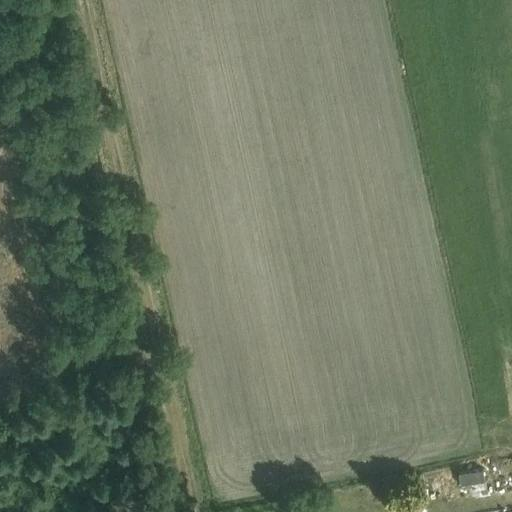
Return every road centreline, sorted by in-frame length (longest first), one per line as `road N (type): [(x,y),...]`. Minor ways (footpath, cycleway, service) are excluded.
road 1 (track): [(197,511),(80,0)]
road 2 (track): [(158,339),(0,390)]
